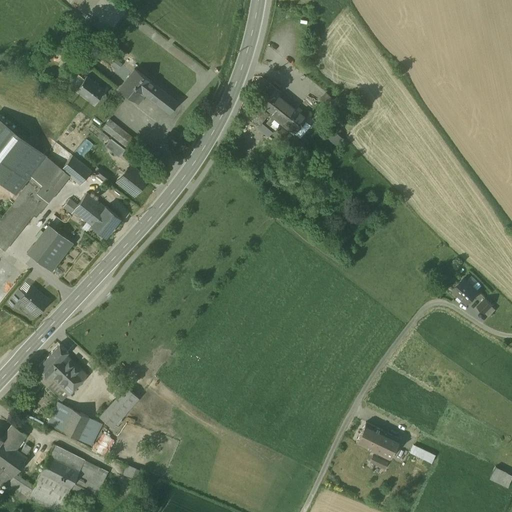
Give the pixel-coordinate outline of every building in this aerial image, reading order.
[(177,97),(135,65),(120,85),(139,99),(146,90),(168,108),(177,97)] [(87,70),(76,86),(95,101),(106,85),(87,70)] [(294,132),(307,113),(278,92),(282,86),(271,79),(246,114),(262,125),(269,114),(294,132)] [(349,110),(340,101),(333,109),(342,118),(349,110)] [(138,135),(111,114),(104,123),(131,143),(138,135)] [(277,121),(270,130),(291,147),(298,139),(277,121)] [(333,142),(340,135),(335,130),(328,136),(333,142)] [(106,142),(110,137),(103,131),(99,136),(106,142)] [(105,145),(120,156),(126,148),(111,138),(105,145)] [(0,222),(0,242),(7,248),(73,166),(94,183),(102,174),(75,153),(68,162),(53,150),(19,194),(21,196),(0,222)] [(152,178),(131,163),(118,180),(139,195),(152,178)] [(123,214),(88,189),(80,200),(71,194),(63,203),(108,234),(123,214)] [(52,271),(74,241),(48,222),(26,251),(52,271)] [(466,272),(454,286),(471,300),(482,286),(466,272)] [(23,299),(43,315),(54,302),(33,286),(23,299)] [(499,303),(487,292),(480,300),(493,311),(499,303)] [(63,396),(87,371),(59,344),(39,366),(47,374),(44,378),(63,396)] [(139,396),(124,384),(100,413),(114,425),(139,396)] [(50,424),(91,444),(102,422),(61,402),(50,424)] [(399,439),(366,422),(356,443),(390,459),(399,439)] [(108,471),(56,443),(36,483),(17,472),(27,456),(16,448),(26,434),(12,424),(3,438),(0,441),(0,485),(3,481),(27,501),(29,497),(58,511),(61,511),(71,495),(92,504),(108,471)] [(435,455),(413,445),(410,453),(432,463),(435,455)] [(141,470),(128,464),(125,472),(140,478),(141,470)] [(511,474),(496,467),(490,480),(507,488),(511,478),(511,474)]
